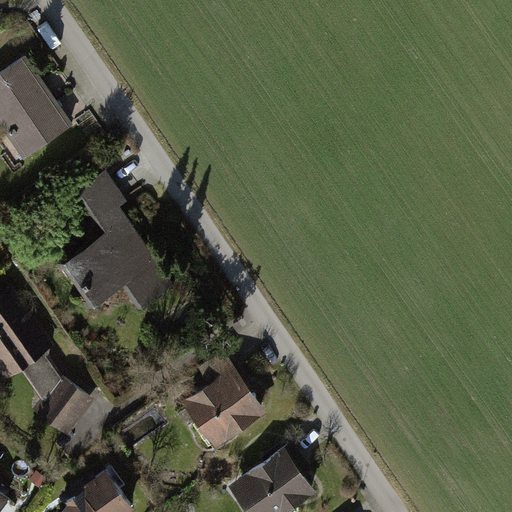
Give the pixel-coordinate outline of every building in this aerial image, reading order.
[(0,114),(0,117),(25,153),(70,122),(60,107),(55,111),(33,80),(39,76),(25,56),(0,73),(0,101),(6,110),(0,114)] [(77,190),(95,218),(122,199),(104,172),(77,190)] [(134,233),(124,218),(67,258),(94,297),(128,274),(145,298),(168,282),(144,247),(146,245),(137,231),(134,233)] [(39,346),(46,341),(10,290),(0,296),(0,359),(6,369),(31,352),(39,346)] [(31,352),(50,379),(58,374),(39,346),(31,352)] [(193,423),(209,444),(260,408),(255,400),(256,394),(254,392),(249,392),(231,367),(237,363),(225,347),(202,364),(214,380),(190,398),(203,416),(193,423)] [(47,396),(41,405),(67,424),(90,395),(64,375),(58,374),(50,379),(42,388),(47,396)] [(293,452),(235,488),(250,511),(274,511),(275,511),(274,511),(296,511),(321,497),(293,452)] [(68,494),(68,496),(71,500),(61,511),(123,511),(131,502),(107,468),(95,476),(92,473),(66,491),(68,494)]
